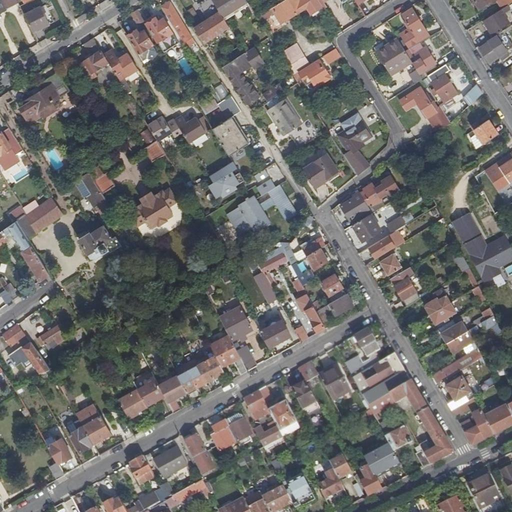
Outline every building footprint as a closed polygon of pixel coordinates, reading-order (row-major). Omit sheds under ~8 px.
[(17,0),(0,0),(0,13),(20,5),(17,0)] [(220,14),(224,19),(249,4),(246,0),(212,0),(220,14)] [(287,0),(258,18),(262,24),(276,16),(281,25),(308,9),(313,18),(323,11),(316,0),(304,0),(303,1),(301,0),(287,0)] [(473,0),(481,11),(498,1),(497,0),(473,0)] [(507,8),(511,4),(511,0),(502,0),(500,1),(505,9),(507,8)] [(172,4),(163,10),(187,48),(197,42),(172,4)] [(25,16),(34,34),(51,26),(43,8),(25,16)] [(484,22),(494,38),(502,34),(498,27),(507,21),(505,18),(511,14),(507,8),(505,9),(484,22)] [(420,45),(432,37),(414,9),(403,16),(412,30),(403,36),(412,50),(420,45)] [(187,13),(197,28),(202,25),(193,10),(187,13)] [(205,44),(230,28),(224,19),(220,14),(202,25),(197,28),(196,29),(205,44)] [(159,44),(160,44),(167,39),(169,42),(175,39),(173,35),(165,21),(159,25),(156,20),(147,25),(159,44)] [(128,37),(140,56),(154,47),(145,33),(140,36),(137,32),(128,37)] [(94,40),(87,45),(94,58),(81,66),(90,80),(96,76),(95,74),(109,64),(105,57),(94,40)] [(407,53),(399,40),(378,54),(392,76),(413,62),(407,53)] [(277,48),(273,41),(261,49),(265,55),(277,48)] [(280,52),(295,77),(312,66),(296,41),(279,51),(280,52)] [(497,50),(493,42),(481,49),(490,64),(499,58),(495,51),(497,50)] [(415,56),(424,51),(420,45),(412,50),(411,50),(415,56)] [(277,48),(265,55),(268,60),(280,52),(277,48)] [(413,62),(418,71),(421,75),(437,64),(427,49),(424,51),(415,56),(411,50),(407,53),(413,62)] [(338,50),(325,58),(330,65),(342,57),(338,50)] [(109,64),(121,83),(125,81),(139,72),(130,56),(120,62),(113,52),(105,57),(109,64)] [(224,68),(230,77),(259,59),(256,54),(249,58),(246,54),(224,68)] [(185,58),(179,61),(185,72),(191,69),(185,58)] [(295,77),(298,82),(304,79),(310,89),(314,90),(332,79),(321,61),(312,66),(295,77)] [(411,76),(416,85),(423,81),(421,78),(422,77),(421,75),(418,71),(411,76)] [(440,106),(444,112),(456,104),(453,99),(459,95),(446,74),(432,83),(445,103),(440,106)] [(70,97),(73,96),(59,75),(41,86),(45,91),(42,93),(41,90),(39,89),(35,91),(34,94),(36,97),(26,103),(28,106),(21,110),(30,124),(41,117),(47,119),(54,115),(55,107),(53,104),(68,95),(70,97)] [(215,89),(222,100),(230,95),(223,84),(215,89)] [(265,96),(269,103),(285,93),(280,86),(265,96)] [(471,103),(482,92),(478,86),(467,97),(471,103)] [(408,111),(419,104),(435,130),(450,122),(444,112),(440,106),(437,108),(424,88),(402,102),(408,111)] [(233,119),(243,114),(232,98),(223,104),(224,105),(233,120),(233,119)] [(290,133),(300,150),(316,139),(306,123),(303,125),(287,100),(269,111),(285,136),(290,133)] [(230,122),(233,120),(224,105),(221,107),(230,122)] [(344,154),(356,174),(369,164),(359,152),(366,147),(364,144),(373,138),(358,113),(342,124),(346,130),(338,136),(348,151),(344,154)] [(159,142),(173,133),(176,138),(183,133),(190,144),(207,134),(197,119),(188,125),(183,118),(169,126),(163,118),(149,127),(159,141),(159,142)] [(233,120),(250,146),(251,146),(233,119),(233,120)] [(214,131),(230,158),(250,146),(233,120),(230,122),(214,131)] [(474,132),(474,133),(483,146),(498,137),(488,123),(479,129),(476,124),(471,128),(474,132)] [(21,162),(3,133),(0,135),(0,161),(6,172),(21,162)] [(474,133),(469,136),(476,151),(483,146),(474,133)] [(136,156),(146,149),(148,148),(150,147),(146,141),(132,150),(136,156)] [(152,154),(163,147),(159,142),(159,141),(150,147),(148,148),(152,154)] [(154,163),(167,155),(163,147),(152,154),(148,148),(146,149),(154,163)] [(338,173),(327,156),(304,171),(316,188),(325,183),(324,182),(338,173)] [(485,173),(494,186),(498,192),(511,182),(511,158),(511,156),(487,172),(485,173)] [(244,181),(232,161),(209,176),(213,183),(208,186),(216,198),(220,196),(223,198),(238,189),(236,187),(244,181)] [(90,174),(90,175),(95,182),(105,175),(101,168),(90,174)] [(98,188),(103,196),(117,187),(108,173),(105,175),(109,181),(98,188)] [(100,213),(110,206),(103,196),(98,188),(95,182),(90,175),(82,179),(92,195),(88,197),(96,208),(97,207),(100,213)] [(95,182),(98,188),(109,181),(105,175),(95,182)] [(383,187),(375,191),(380,200),(389,196),(390,198),(399,193),(391,179),(382,184),(383,187)] [(277,189),(281,196),(285,193),(281,187),(281,186),(277,189)] [(365,194),(360,197),(366,207),(371,204),(373,208),(382,203),(380,200),(375,191),(372,186),(363,191),(365,194)] [(281,196),(277,189),(259,200),(258,200),(262,208),(274,200),(281,196)] [(155,198),(144,204),(135,210),(136,211),(130,215),(138,228),(147,223),(153,232),(176,217),(170,208),(179,203),(170,190),(164,193),(163,192),(155,198)] [(288,206),(292,203),(285,193),(281,196),(288,206)] [(142,201),(144,204),(155,198),(153,194),(142,201)] [(280,210),(288,206),(281,196),(274,200),(280,210)] [(261,224),(269,219),(271,222),(270,219),(262,208),(258,200),(256,197),(256,198),(241,208),(242,209),(232,216),(243,235),(254,228),(256,231),(263,226),(261,224)] [(361,223),(371,217),(372,216),(366,207),(360,197),(355,200),(358,204),(352,208),(349,203),(341,208),(350,223),(358,218),(361,223)] [(19,223),(29,240),(64,216),(53,199),(41,207),(29,216),(19,223)] [(29,216),(41,207),(37,202),(25,209),(29,216)] [(283,214),(290,210),(288,206),(280,210),(283,214)] [(25,209),(23,207),(9,217),(14,225),(19,223),(29,216),(25,209)] [(287,221),(295,217),(292,212),(285,217),(287,221)] [(361,223),(352,228),(363,245),(381,234),(371,217),(361,223)] [(350,223),(352,228),(361,223),(358,218),(350,223)] [(481,240),(469,218),(454,226),(466,248),(481,240)] [(275,228),(271,222),(269,219),(261,224),(263,226),(256,231),(260,237),(275,228)] [(388,227),(393,235),(401,230),(405,228),(401,220),(388,227)] [(40,283),(51,276),(33,248),(34,248),(29,240),(19,223),(14,225),(2,234),(0,235),(0,246),(3,244),(2,242),(8,238),(7,237),(12,234),(40,279),(38,281),(40,283)] [(91,234),(80,240),(92,259),(96,261),(111,251),(107,245),(114,241),(105,227),(92,235),(91,234)] [(393,235),(368,250),(374,259),(376,258),(380,256),(393,248),(389,242),(403,233),(401,230),(393,235)] [(511,262),(502,243),(486,251),(481,240),(466,248),(484,284),(500,276),(496,271),(511,262)] [(502,243),(511,262),(511,251),(509,245),(506,240),(502,243)] [(320,252),(325,249),(320,241),(314,244),(307,248),(306,245),(300,249),(302,252),(293,258),(287,246),(279,246),(291,269),(307,260),(320,252)] [(395,250),(393,248),(380,256),(381,258),(395,250)] [(323,258),(320,252),(307,260),(315,273),(328,265),(326,261),(323,258)] [(394,257),(380,265),(384,272),(388,278),(402,270),(394,257)] [(467,266),(462,257),(457,260),(462,269),(465,274),(466,273),(470,271),(467,266)] [(414,278),(410,270),(390,282),(407,309),(420,301),(409,281),(414,278)] [(466,273),(474,291),(479,289),(470,271),(466,273)] [(450,276),(453,281),(460,276),(457,272),(450,276)] [(269,286),(271,291),(277,288),(269,273),(263,276),(269,286)] [(302,289),(315,281),(311,274),(298,281),(298,282),(302,289)] [(334,304),(346,298),(342,291),(342,290),(340,286),(337,282),(334,277),(321,285),(329,299),(330,298),(334,304)] [(301,299),(306,296),(302,289),(298,282),(293,285),(301,299)] [(14,301),(20,297),(12,285),(6,289),(14,301)] [(271,291),(269,286),(261,290),(269,307),(278,303),(271,291)] [(474,291),(473,292),(480,307),(486,303),(479,289),(474,291)] [(424,309),(430,318),(451,305),(442,291),(434,296),(436,300),(426,307),(424,309)] [(357,304),(352,294),(346,298),(334,304),(330,307),(333,313),(336,318),(353,309),(352,307),(357,304)] [(312,307),(307,298),(297,303),(303,316),(306,314),(311,311),(310,308),(312,307)] [(486,303),(480,307),(478,308),(481,314),(490,309),(486,303)] [(451,305),(430,318),(435,327),(444,323),(445,325),(449,323),(447,321),(456,315),(451,305)] [(317,336),(325,332),(312,307),(310,308),(311,311),(306,314),(311,323),(310,324),(317,336)] [(325,331),(330,329),(324,318),(333,313),(330,307),(316,314),(325,331)] [(490,309),(481,314),(483,317),(473,323),(476,329),(476,328),(482,325),(494,318),(490,309)] [(237,311),(219,320),(228,337),(231,343),(250,334),(237,311)] [(494,318),(482,325),(486,332),(498,325),(494,318)] [(283,323),(261,335),(269,350),(291,339),(283,323)] [(450,324),(438,331),(446,346),(467,333),(461,324),(452,329),(450,324)] [(19,325),(5,335),(12,346),(27,336),(19,325)] [(67,333),(61,325),(41,337),(46,346),(47,346),(50,350),(64,342),(61,337),(67,333)] [(416,335),(420,342),(434,334),(430,327),(416,335)] [(468,333),(470,337),(473,335),(473,337),(480,334),(476,328),(476,329),(468,333)] [(302,329),(294,333),(300,345),(308,341),(302,329)] [(379,352),(367,331),(354,339),(366,360),(379,352)] [(446,346),(453,356),(474,344),(470,337),(468,333),(467,333),(446,346)] [(224,341),(210,348),(215,359),(221,370),(233,364),(240,378),(248,374),(237,353),(231,343),(228,337),(222,339),(224,341)] [(24,349),(42,373),(51,370),(32,343),(24,349)] [(446,346),(443,348),(449,359),(453,356),(446,346)] [(248,374),(256,369),(246,348),(237,353),(248,374)] [(429,348),(417,355),(420,361),(432,354),(429,348)] [(478,351),(431,379),(436,387),(460,373),(468,368),(482,360),(478,351)] [(411,383),(395,356),(353,381),(368,409),(389,396),(411,383)] [(215,359),(205,364),(214,381),(224,376),(221,370),(215,359)] [(345,366),(352,380),(366,372),(358,359),(345,366)] [(484,363),(482,360),(468,368),(469,372),(484,363)] [(214,381),(205,364),(197,369),(205,385),(214,381)] [(319,378),(311,364),(298,371),(305,384),(306,385),(319,378)] [(319,378),(332,403),(351,393),(337,368),(319,378)] [(205,385),(197,369),(188,373),(197,390),(205,385)] [(12,384),(14,387),(30,377),(26,371),(14,379),(16,382),(12,384)] [(197,390),(188,373),(178,379),(187,395),(197,390)] [(154,378),(152,374),(133,384),(137,392),(145,388),(143,384),(154,378)] [(164,397),(159,388),(154,378),(143,384),(145,388),(137,392),(138,393),(146,407),(149,405),(152,406),(157,409),(157,404),(158,400),(164,397)] [(178,379),(178,378),(159,388),(164,397),(165,399),(174,416),(180,413),(175,402),(187,395),(178,379)] [(454,401),(447,405),(451,413),(464,405),(461,400),(472,394),(465,382),(468,381),(466,379),(464,380),(462,378),(446,387),(454,401)] [(453,453),(411,383),(389,396),(395,405),(395,406),(407,399),(416,415),(428,436),(435,447),(432,449),(431,447),(429,449),(426,444),(419,448),(422,453),(430,467),(451,457),(453,453)] [(306,385),(305,384),(291,392),(302,412),(316,404),(306,385)] [(272,401),(265,389),(259,393),(265,405),(272,401)] [(21,392),(16,394),(20,401),(25,398),(21,392)] [(146,407),(138,393),(119,403),(129,421),(139,416),(138,415),(147,410),(146,407)] [(259,393),(244,402),(256,423),(270,415),(269,413),(265,405),(259,393)] [(69,395),(64,398),(68,404),(73,402),(69,395)] [(389,396),(368,409),(373,418),(395,405),(389,396)] [(464,405),(451,413),(456,420),(479,406),(475,399),(464,405)] [(507,406),(505,403),(483,414),(485,418),(507,406)] [(280,434),(296,426),(297,425),(286,404),(269,413),(270,415),(272,420),(274,422),(275,424),(277,429),(280,434)] [(485,418),(494,435),(511,426),(511,416),(507,406),(485,418)] [(83,429),(93,447),(110,437),(100,420),(99,420),(93,408),(76,418),(78,422),(83,429)] [(469,422),(460,427),(472,447),(494,435),(485,418),(483,414),(481,411),(472,415),(478,427),(473,429),(469,422)] [(428,436),(416,415),(414,417),(426,437),(428,436)] [(66,429),(70,436),(83,429),(78,422),(66,429)] [(230,430),(237,445),(252,437),(244,422),(230,430)] [(220,454),(237,445),(230,430),(226,423),(213,430),(216,436),(212,439),(216,448),(219,453),(220,454)] [(280,434),(282,438),(298,430),(296,426),(280,434)] [(88,450),(93,447),(83,429),(70,436),(69,437),(80,456),(89,451),(88,450)] [(263,450),(282,440),(282,438),(280,434),(277,429),(273,431),(264,436),(262,431),(255,434),(263,450)] [(403,430),(385,439),(388,446),(393,454),(411,444),(403,430)] [(190,438),(184,441),(185,444),(194,460),(205,454),(197,438),(192,441),(190,438)] [(57,466),(58,467),(63,464),(63,465),(71,461),(61,442),(48,450),(57,466)] [(388,446),(364,460),(367,465),(369,468),(375,480),(399,466),(393,454),(388,446)] [(177,450),(153,463),(163,482),(187,469),(177,450)] [(423,471),(430,467),(422,453),(415,457),(423,471)] [(205,454),(194,460),(202,477),(215,471),(205,454)] [(336,476),(339,482),(352,475),(343,458),(330,465),(336,476)] [(144,459),(130,467),(133,471),(131,472),(139,487),(147,484),(147,483),(144,477),(149,474),(151,477),(153,476),(144,459)] [(230,473),(245,465),(243,461),(227,468),(230,473)] [(284,473),(278,461),(271,465),(277,477),(284,473)] [(57,483),(65,478),(58,467),(57,466),(49,470),(57,483)] [(300,468),(306,480),(311,477),(305,466),(300,468)] [(304,481),(306,480),(300,468),(298,469),(302,476),(292,482),(293,485),(291,486),(289,483),(286,485),(296,504),(298,508),(300,511),(315,503),(304,481)] [(368,498),(381,491),(375,480),(369,468),(361,472),(366,481),(361,484),(368,498)] [(511,468),(501,473),(511,494),(511,468)] [(144,477),(147,483),(152,480),(151,477),(149,474),(144,477)] [(336,476),(317,486),(325,502),(344,492),(339,482),(336,476)] [(489,477),(469,487),(480,510),(500,500),(489,477)] [(205,500),(210,498),(202,483),(166,503),(166,504),(170,511),(177,507),(178,507),(202,493),(205,500)] [(273,494),(282,511),(292,506),(284,489),(273,494)] [(124,511),(151,511),(161,507),(158,503),(164,499),(161,492),(134,507),(136,509),(131,511),(126,502),(121,505),(124,511)] [(269,511),(280,511),(282,511),(273,494),(263,500),(265,503),(269,511)] [(269,511),(265,503),(260,505),(255,497),(250,499),(252,503),(246,505),(246,504),(229,511),(269,511)] [(464,511),(458,498),(437,509),(439,511),(464,511)] [(106,511),(124,511),(121,505),(119,501),(114,504),(113,503),(104,507),(106,511)]
